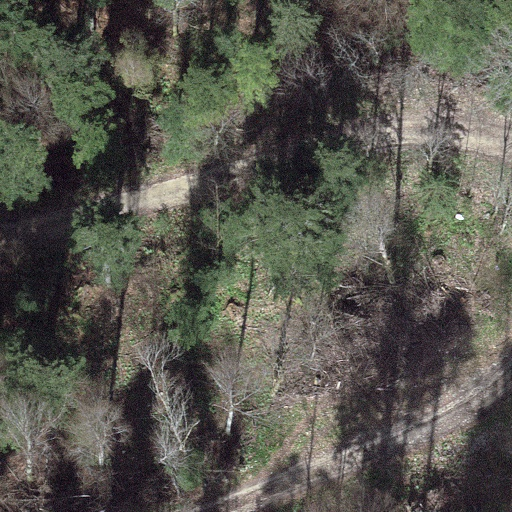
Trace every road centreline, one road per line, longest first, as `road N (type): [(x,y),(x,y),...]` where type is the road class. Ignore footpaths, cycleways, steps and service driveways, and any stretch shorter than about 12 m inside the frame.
road 1 (track): [(0,227),(367,126),(437,120),(511,135)]
road 2 (track): [(180,511),(436,412),(511,368)]
